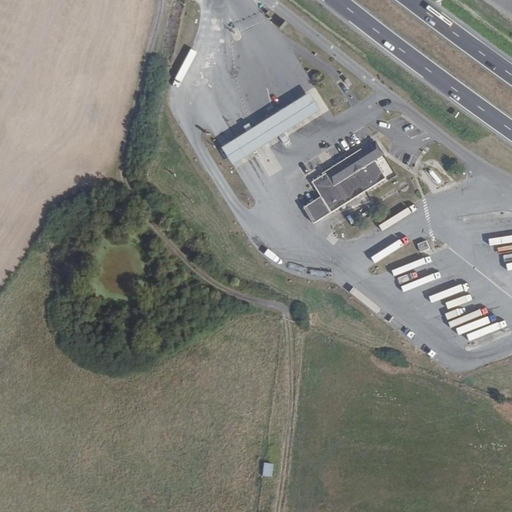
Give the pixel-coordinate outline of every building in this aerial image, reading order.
[(221,144),(232,162),(251,150),(286,128),(321,106),(310,89),(275,111),(240,133),(221,144)] [(227,116),(221,120),(230,137),(237,133),(227,116)] [(303,207),(312,223),(385,176),(374,158),(382,152),(375,140),(350,157),(345,155),(343,161),(310,182),(320,197),(303,207)] [(440,189),(442,195),(457,190),(455,184),(440,189)] [(489,203),(456,208),(457,215),(490,210),(489,203)] [(374,264),(401,246),(397,240),(370,258),(374,264)] [(431,249),(427,240),(418,243),(421,252),(431,249)] [(261,476),(271,477),(272,464),(263,463),(261,476)]
